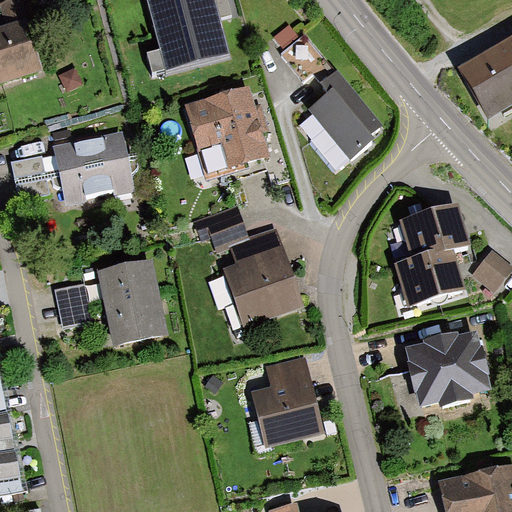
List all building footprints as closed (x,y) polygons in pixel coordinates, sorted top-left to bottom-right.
[(23,0),(16,0),(0,5),(0,6),(7,29),(27,23),(29,22),(23,0)] [(230,59),(214,0),(131,0),(133,0),(146,0),(161,53),(147,57),(153,80),(230,59)] [(0,88),(44,75),(27,23),(7,29),(0,31),(0,88)] [(324,132),(311,143),(336,173),(348,162),(351,165),(376,145),(373,141),(386,130),(339,73),(336,75),(306,39),(284,57),(304,82),(312,75),(322,87),(321,88),(329,98),(309,114),(324,132)] [(511,40),(457,73),(488,125),(511,110),(511,40)] [(251,89),(185,108),(207,183),(246,171),(246,168),(272,161),(264,134),(269,133),(262,110),(257,112),(251,89)] [(123,134),(53,148),(55,158),(44,160),(43,158),(11,164),(20,205),(51,199),(48,181),(61,179),(67,208),(136,194),(123,134)] [(238,207),(194,223),(202,244),(211,240),(217,256),(231,251),(237,267),(223,272),(245,333),(306,310),(277,230),(250,240),(238,207)] [(459,207),(400,225),(412,263),(435,256),(436,262),(456,256),(472,251),(459,207)] [(511,274),(511,267),(493,252),(472,277),(495,296),(511,274)] [(412,263),(394,268),(408,312),(467,295),(456,256),(436,262),(435,256),(412,263)] [(154,264),(98,275),(114,351),(169,340),(154,264)] [(85,288),(57,293),(64,333),(92,328),(85,288)] [(424,349),(406,354),(409,368),(407,368),(408,372),(390,377),(401,421),(424,415),(423,411),(439,407),(441,412),(474,404),(473,399),(492,395),(488,379),(490,378),(483,349),(481,350),(477,336),(460,340),(459,336),(423,345),(424,349)] [(306,361),(266,370),(271,391),(253,395),(267,453),(325,439),(306,361)] [(0,379),(0,415),(9,413),(1,380),(0,379)] [(0,415),(0,450),(16,447),(9,413),(0,415)] [(0,500),(25,495),(16,447),(0,450),(0,500)] [(511,511),(511,468),(439,485),(445,511),(511,511)]
